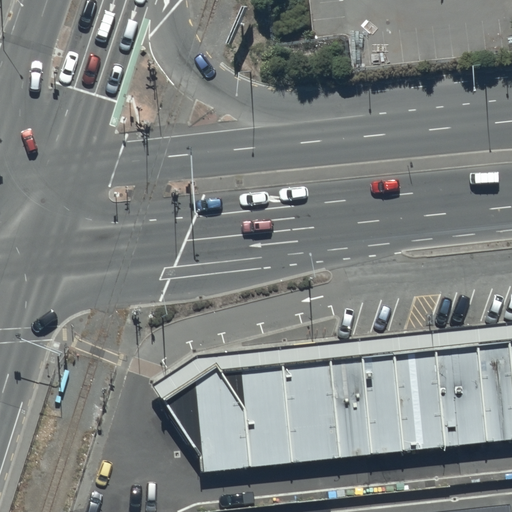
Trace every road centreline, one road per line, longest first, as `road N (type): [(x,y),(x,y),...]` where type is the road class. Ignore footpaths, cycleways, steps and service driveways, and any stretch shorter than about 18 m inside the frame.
road 1 (primary): [(511,207),(41,255)]
road 2 (primary): [(68,170),(511,121)]
road 3 (trunk): [(164,0),(174,45),(201,81),(258,108),(511,85)]
road 4 (trunk): [(126,0),(68,170)]
road 5 (trunk): [(0,144),(47,0)]
road 6 (secondary): [(41,255),(0,394)]
